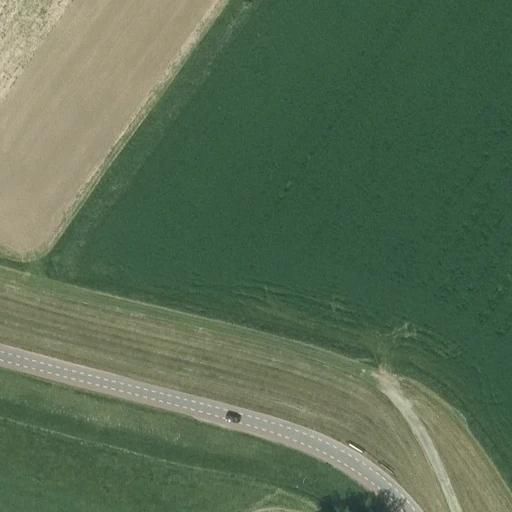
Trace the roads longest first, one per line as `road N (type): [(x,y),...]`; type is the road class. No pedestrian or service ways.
road 1 (tertiary): [(420,511),(369,463),(314,441),(0,357)]
road 2 (track): [(385,391),(415,425),(459,511)]
